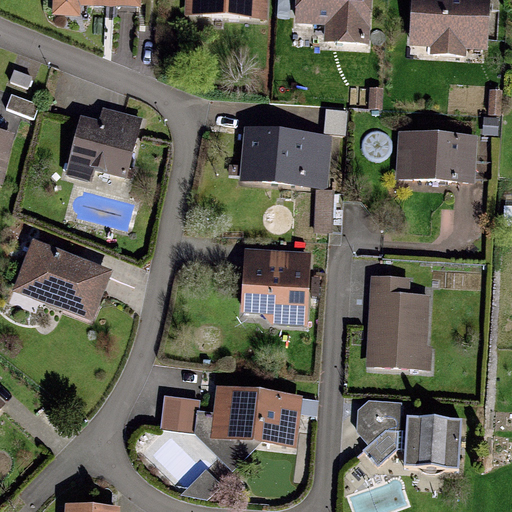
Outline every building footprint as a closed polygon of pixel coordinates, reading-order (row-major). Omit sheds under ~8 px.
[(138,0),(53,0),(53,21),(84,22),(84,13),(138,14),(138,0)] [(183,0),(184,24),(267,24),(267,0),(183,0)] [(294,0),(294,30),(324,30),(324,50),(366,51),(366,0),(294,0)] [(497,0),(412,0),(411,53),(432,53),(432,63),(461,63),(461,55),(484,55),(486,2),(498,2),(497,0)] [(31,83),(12,76),(8,87),(26,94),(31,83)] [(42,111),(15,102),(10,117),(37,126),(42,111)] [(96,129),(76,125),(65,181),(87,185),(89,176),(124,183),(137,122),(99,114),(96,129)] [(330,146),(245,140),(242,187),(327,193),(330,146)] [(0,177),(9,144),(0,142),(0,177)] [(473,145),(398,142),(396,186),(471,189),(473,145)] [(331,199),(317,198),(315,238),(328,239),(331,199)] [(108,281),(30,250),(12,296),(90,327),(108,281)] [(308,260),(243,258),(241,325),(259,326),(269,338),(307,339),(308,260)] [(368,286),(368,375),(428,375),(428,303),(406,303),(406,286),(368,286)] [(215,399),(212,451),(229,466),(243,453),(294,456),(297,405),(215,399)] [(197,407),(163,404),(160,434),(194,438),(197,407)] [(395,455),(404,454),(404,479),(422,479),(427,474),(438,474),(444,479),(460,479),(460,427),(405,427),(405,440),(379,440),(362,456),(377,471),(395,455)]
